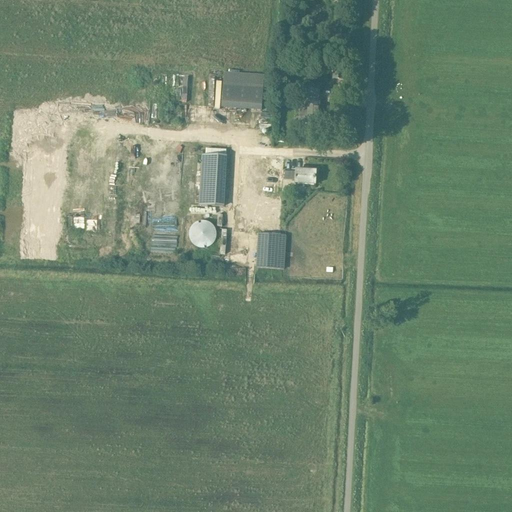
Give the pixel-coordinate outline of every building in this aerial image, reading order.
[(328,43),(328,57),(342,57),(342,43),(328,43)] [(344,80),(344,68),(334,67),(333,79),(344,80)] [(222,108),(262,110),(264,76),(224,73),(222,108)] [(318,125),(319,118),(320,118),(321,116),(319,115),(320,103),(318,103),(319,85),(304,84),(303,97),(302,110),(300,111),(298,114),(298,120),(299,122),(301,123),(306,124),(318,125)] [(169,119),(179,118),(178,108),(169,108),(169,119)] [(223,207),(227,147),(209,146),(208,156),(201,156),(199,205),(223,207)] [(167,162),(168,156),(157,154),(155,167),(161,168),(161,161),(167,162)] [(296,172),(284,172),(283,180),(296,181),(296,184),(315,185),(316,172),(296,171),(296,172)] [(144,238),(174,242),(183,182),(159,179),(159,178),(153,177),(144,238)] [(213,234),(213,231),(213,229),(212,225),(210,222),(208,220),(206,218),(204,217),(202,216),(198,215),(194,215),(191,216),(189,217),(186,220),(184,222),(182,225),(181,228),(181,231),(181,234),(182,237),(183,240),(185,243),(188,245),(191,247),(196,248),(200,248),(203,247),(206,245),(208,243),(211,241),(212,238),(213,234)] [(256,268),(284,270),(286,236),(258,234),(256,268)]
